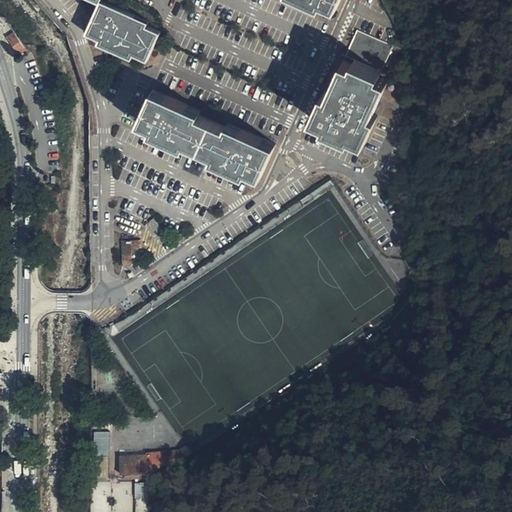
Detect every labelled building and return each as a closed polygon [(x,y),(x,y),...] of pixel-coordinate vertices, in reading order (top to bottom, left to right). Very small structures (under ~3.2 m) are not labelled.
[(113,9),(115,5),(103,0),(101,0),(100,2),(100,3),(113,9)] [(327,16),(334,0),(290,0),(293,1),(291,6),(313,15),(315,11),(327,16)] [(161,31),(147,25),(135,20),(137,15),(115,5),(113,9),(100,3),(92,19),(86,32),(87,32),(99,38),(97,42),(120,53),(122,49),(134,54),(147,60),(161,31)] [(135,20),(147,25),(149,21),(137,15),(135,20)] [(380,76),(393,47),(358,30),(356,34),(346,56),(355,60),(353,64),(344,60),(340,68),(344,70),(338,82),(332,96),(328,93),(324,92),(312,117),(326,124),(340,130),(353,136),(366,143),(379,117),(373,114),(369,112),(375,100),(381,86),(385,88),(389,80),(380,76)] [(346,56),(356,34),(351,32),(341,54),(346,56)] [(8,39),(17,53),(25,48),(15,34),(8,39)] [(132,58),(134,54),(122,49),(120,53),(132,58)] [(344,70),(340,68),(334,81),(338,82),(344,70)] [(338,82),(334,81),(328,93),(332,96),(338,82)] [(379,101),(385,88),(381,86),(375,100),(379,101)] [(373,114),(379,101),(375,100),(369,112),(373,114)] [(149,101),(147,106),(160,112),(162,107),(149,101)] [(252,186),(264,158),(252,153),(254,148),(232,138),(230,143),(218,138),(193,126),(180,121),(182,116),(162,107),(160,112),(147,106),(135,133),(148,139),(146,144),(166,152),(168,148),(181,154),(206,165),(218,170),(216,175),(238,185),(240,180),(252,186)] [(180,121),(193,126),(195,121),(182,116),(180,121)] [(340,130),(326,124),(324,128),(338,134),(340,130)] [(351,141),(353,136),(340,130),(338,134),(351,141)] [(230,143),(232,138),(221,133),(218,138),(230,143)] [(179,158),(181,154),(168,148),(166,152),(179,158)] [(252,153),(264,158),(266,153),(254,148),(252,153)] [(204,170),(216,175),(218,170),(206,165),(204,170)] [(155,218),(151,221),(159,233),(163,230),(161,227),(155,218)] [(398,226),(405,237),(416,230),(409,219),(398,226)] [(123,252),(139,252),(139,240),(123,240),(123,252)] [(139,259),(139,252),(123,252),(123,263),(129,267),(139,259)] [(95,430),(97,475),(111,475),(110,429),(95,430)] [(176,463),(186,459),(180,451),(169,452),(175,464),(176,463)] [(156,469),(175,464),(169,452),(147,453),(147,454),(149,469),(156,469)] [(146,473),(145,454),(120,455),(121,473),(125,473),(126,478),(141,477),(142,473),(146,473)]
